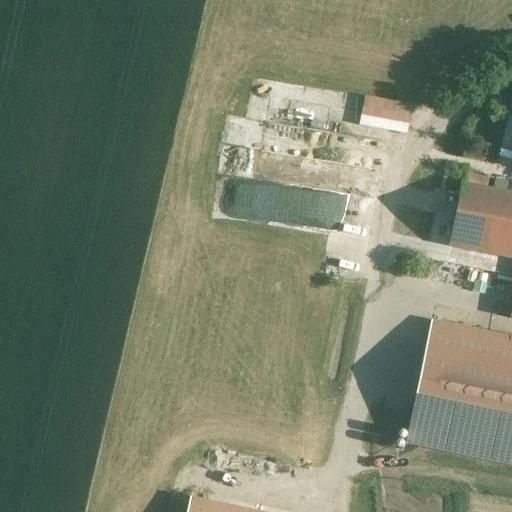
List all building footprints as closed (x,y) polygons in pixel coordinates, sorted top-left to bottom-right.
[(364,99),(361,117),(410,125),(413,107),(364,99)] [(511,195),(461,185),(448,247),(511,259),(511,195)] [(511,337),(432,321),(407,447),(511,467),(511,337)] [(405,434),(402,433),(399,433),(398,436),(397,438),(399,441),(402,442),(404,441),(406,439),(406,436),(405,434)] [(402,443),(400,442),(397,443),(395,445),(395,448),(397,450),(399,451),(402,450),(404,448),(404,445),(402,443)] [(254,511),(190,498),(186,511),(254,511)]
